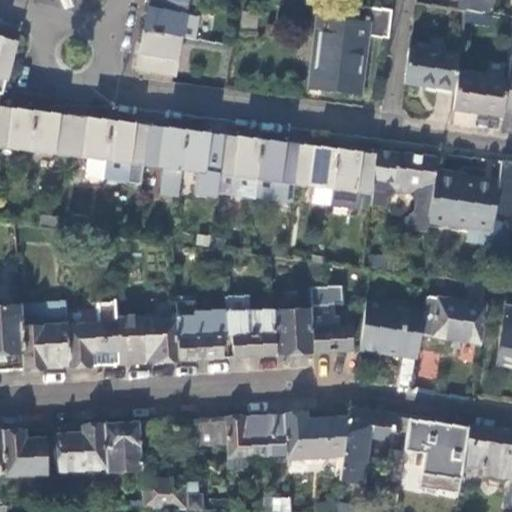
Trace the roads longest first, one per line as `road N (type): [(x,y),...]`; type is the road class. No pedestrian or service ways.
road 1 (residential): [(0,401),(353,389),(511,414)]
road 2 (residential): [(110,73),(137,95),(387,122)]
road 3 (residential): [(63,23),(41,49),(50,81),(82,93),(110,73)]
road 4 (residential): [(387,122),(511,140)]
road 5 (residential): [(387,122),(411,0)]
